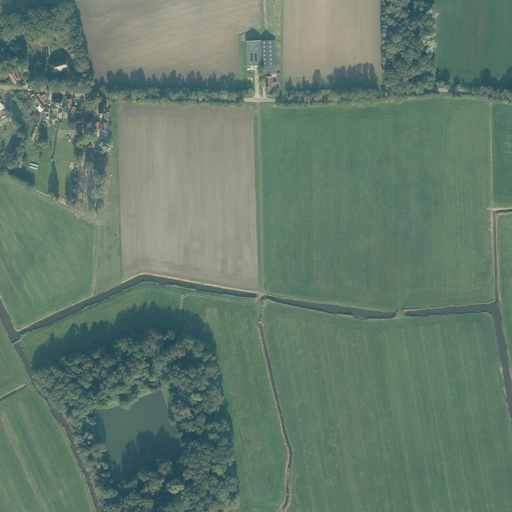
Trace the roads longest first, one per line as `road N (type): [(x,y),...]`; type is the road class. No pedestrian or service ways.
road 1 (unclassified): [(511,99),(456,90),(257,100),(0,87)]
road 2 (track): [(173,340),(183,296),(245,302),(262,292),(257,100)]
